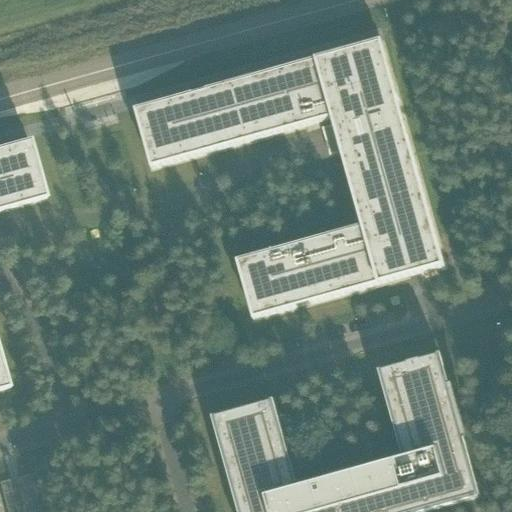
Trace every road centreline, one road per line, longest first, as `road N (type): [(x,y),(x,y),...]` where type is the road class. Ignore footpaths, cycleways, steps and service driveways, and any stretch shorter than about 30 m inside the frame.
road 1 (tertiary): [(0,100),(368,0)]
road 2 (unclassified): [(155,403),(484,308)]
road 3 (unclassified): [(0,448),(155,403)]
